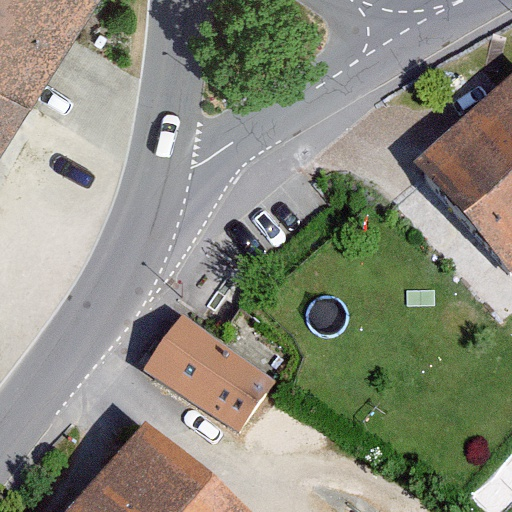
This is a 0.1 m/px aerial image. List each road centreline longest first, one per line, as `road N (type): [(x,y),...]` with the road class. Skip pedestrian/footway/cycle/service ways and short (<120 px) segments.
road 1 (residential): [(405,29),(135,230)]
road 2 (secondary): [(135,230),(66,358),(0,444)]
road 3 (secondary): [(184,0),(135,230)]
